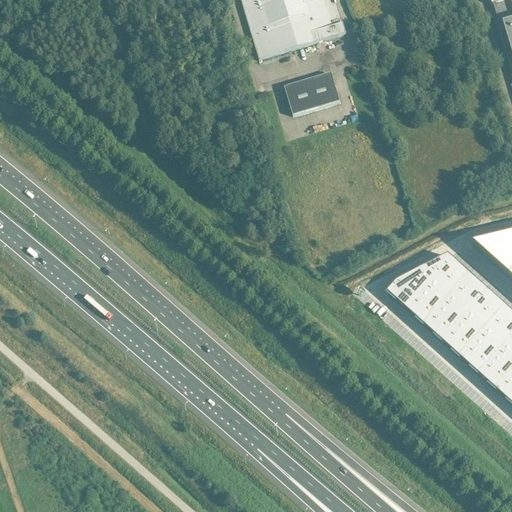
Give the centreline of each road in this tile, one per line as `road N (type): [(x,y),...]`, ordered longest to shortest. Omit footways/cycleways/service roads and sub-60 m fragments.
road 1 (motorway): [(278,417),(0,176)]
road 2 (motorway): [(0,222),(257,439)]
road 3 (unclassified): [(181,511),(0,358)]
road 4 (unknown): [(237,0),(256,60),(270,73),(355,47),(347,0)]
road 5 (track): [(337,296),(476,222),(511,213)]
road 6 (motorway): [(414,511),(278,417)]
road 7 (motorway): [(388,511),(278,417)]
road 8 (unclassified): [(147,135),(108,0)]
